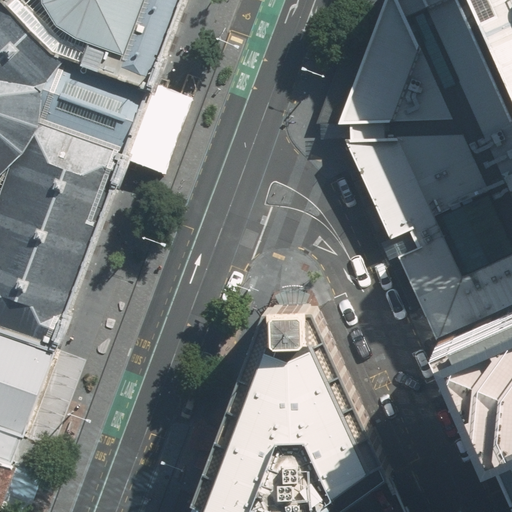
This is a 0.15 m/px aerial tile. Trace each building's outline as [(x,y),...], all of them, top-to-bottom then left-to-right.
[(0,0),(0,329),(57,351),(67,327),(79,297),(105,227),(119,191),(128,168),(134,152),(138,139),(145,121),(151,104),(156,90),(162,74),(190,0),(0,0)] [(427,0),(431,8),(419,12),(408,17),(400,0),(386,0),(379,19),(366,55),(356,80),(341,121),(359,121),(359,129),(359,137),(348,137),(359,161),(364,174),(370,188),(376,201),(382,215),(391,238),(411,230),(412,232),(413,235),(415,240),(417,244),(398,253),(409,279),(422,307),(422,310),(436,338),(483,317),(511,304),(511,122),(510,117),(503,102),(494,81),(487,64),(480,48),(472,30),(464,11),(459,0),(427,0)] [(503,102),(510,117),(511,115),(511,0),(459,0),(464,11),(472,30),(480,48),(487,64),(494,81),(503,102)] [(138,139),(134,152),(160,161),(183,100),(156,90),(151,104),(145,121),(138,139)] [(511,442),(511,304),(483,317),(436,338),(456,378),(488,453),(511,442)] [(273,305),(205,501),(241,511),(327,511),(384,474),(313,312),(273,305)] [(0,458),(15,464),(18,455),(42,390),(54,361),(57,351),(0,329),(0,458)] [(511,502),(511,452),(494,461),(501,476),(511,502)] [(0,504),(15,464),(0,458),(0,504)] [(327,511),(241,511),(205,501),(201,511),(400,511),(392,494),(384,474),(327,511)]
